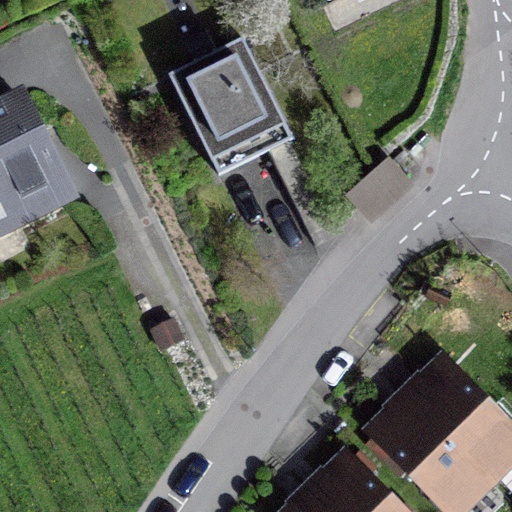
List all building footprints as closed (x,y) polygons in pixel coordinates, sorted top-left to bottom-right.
[(292,138),(242,38),(168,75),(218,175),(292,138)] [(11,218),(66,191),(19,96),(0,106),(0,233),(7,230),(11,218)] [(388,160),(349,196),(372,220),(410,184),(388,160)] [(408,397),(489,479),(511,456),(511,430),(444,361),(408,397)] [(372,433),(449,511),(455,511),(489,479),(408,397),(372,433)] [(311,492),(330,511),(401,511),(347,457),(311,492)] [(330,511),(311,492),(290,511),(330,511)]
